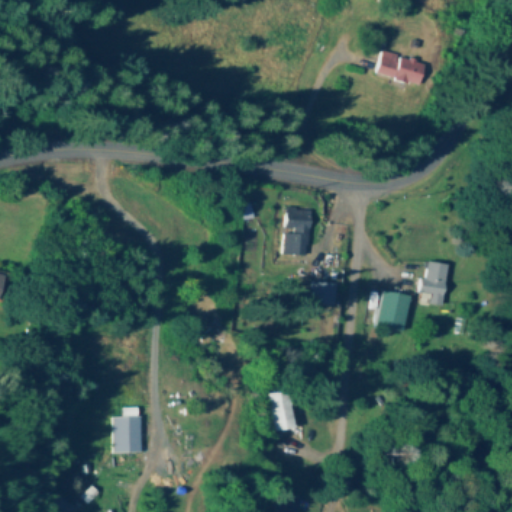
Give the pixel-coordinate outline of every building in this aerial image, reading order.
[(420,88),(426,65),(378,51),(372,74),(420,88)] [(238,209),(240,219),(249,217),(247,207),(238,209)] [(305,208),(279,207),(278,254),(303,255),(305,208)] [(421,303),(438,306),(444,264),(420,261),(415,294),(423,295),(421,303)] [(397,331),(405,295),(377,290),(370,326),(397,331)] [(293,429),(287,391),(265,394),(271,432),(293,429)] [(105,416),(105,452),(135,452),(135,416),(105,416)] [(69,495),(75,503),(86,495),(79,486),(69,495)] [(291,511),(292,494),(270,493),(269,511),(291,511)]
